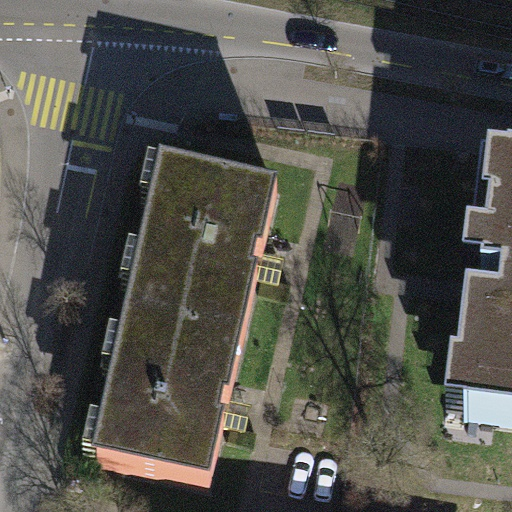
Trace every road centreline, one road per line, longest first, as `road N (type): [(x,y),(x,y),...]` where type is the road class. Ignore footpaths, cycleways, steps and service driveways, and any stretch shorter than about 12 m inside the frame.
road 1 (residential): [(95,10),(80,117),(0,480)]
road 2 (secondary): [(95,10),(283,30),(511,73)]
